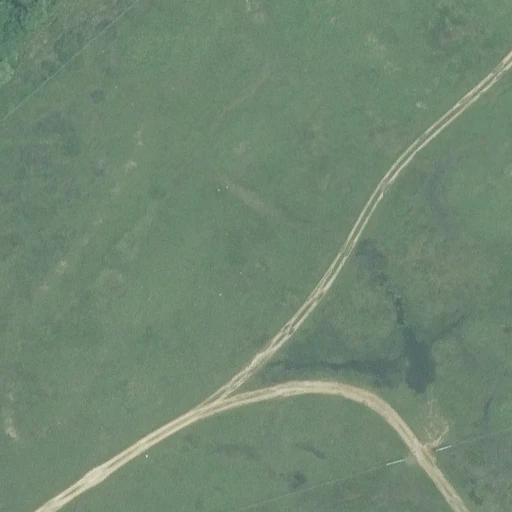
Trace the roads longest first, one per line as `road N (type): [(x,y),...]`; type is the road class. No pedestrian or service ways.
road 1 (track): [(53,511),(196,415),(281,336),(322,284),(387,173),(511,52)]
road 2 (track): [(196,415),(300,389),(351,393),(377,412),(450,511)]
